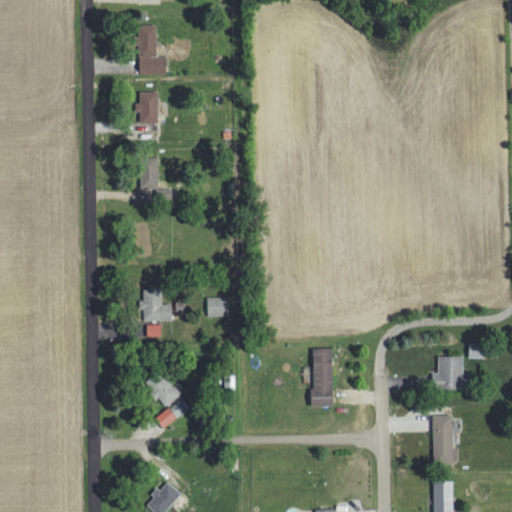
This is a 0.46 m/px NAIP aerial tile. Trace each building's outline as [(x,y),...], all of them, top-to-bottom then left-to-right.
[(138,26),(139,74),(167,73),(166,56),(156,56),(155,25),(138,26)] [(158,129),(157,89),(137,90),(138,130),(158,129)] [(158,187),(158,158),(142,159),(142,187),(158,187)] [(172,319),(172,305),(161,304),(161,288),(142,288),(142,319),(172,319)] [(226,296),(227,312),(209,313),(208,297),(226,296)] [(484,358),(483,342),(467,343),(468,359),(484,358)] [(331,346),(331,404),(312,405),(311,346),(331,346)] [(461,356),(463,388),(440,390),(438,357),(461,356)] [(179,391),(165,373),(150,385),(164,403),(179,391)] [(182,401),(188,409),(179,416),(172,409),(182,401)] [(173,418),(166,408),(156,416),(164,425),(173,418)] [(452,416),(454,463),(435,464),(433,416),(452,416)] [(166,482),(179,494),(164,511),(154,511),(146,505),(166,482)] [(452,482),(452,511),(434,511),(434,483),(452,482)]
